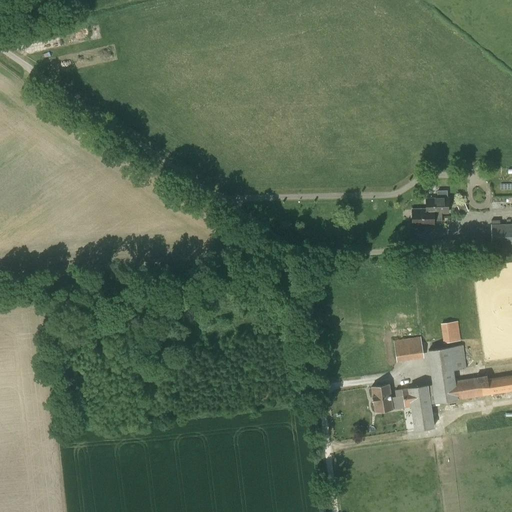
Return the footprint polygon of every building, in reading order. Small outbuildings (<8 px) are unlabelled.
[(425,198),(425,209),(437,209),(437,213),(441,212),(441,213),(447,213),(447,190),(437,191),(437,198),(425,198)] [(425,209),(412,210),(412,212),(410,213),(410,218),(412,219),(412,226),(433,226),(433,222),(441,222),(441,213),(441,212),(437,213),(437,209),(425,209)] [(499,220),(491,220),(491,239),(491,240),(433,240),(433,259),(510,257),(510,251),(511,250),(511,224),(499,224),(499,220)] [(105,308),(91,310),(92,316),(106,314),(105,308)] [(441,324),(443,339),(444,343),(460,341),(458,321),(441,324)] [(394,342),(395,347),(421,343),(420,337),(394,342)] [(421,343),(395,347),(397,361),(403,360),(403,355),(423,352),(421,343)] [(462,345),(428,350),(433,385),(454,381),(452,370),(466,368),(462,345)] [(423,357),(423,352),(403,355),(403,360),(423,357)] [(487,374),(486,374),(486,377),(489,394),(511,390),(511,375),(487,379),(487,374)] [(433,385),(402,389),(405,407),(411,406),(430,404),(489,394),(486,377),(467,379),(454,381),(433,385)] [(389,384),(371,387),(375,412),(393,409),(391,398),(389,384)] [(396,397),(391,398),(393,409),(405,407),(402,389),(395,391),(396,397)] [(430,404),(411,406),(415,430),(433,427),(430,404)]
